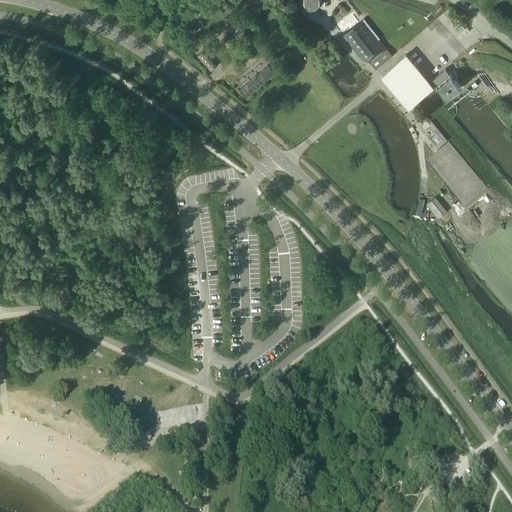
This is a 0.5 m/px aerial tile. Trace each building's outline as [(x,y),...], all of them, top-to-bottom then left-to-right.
[(322,3),(321,0),(302,0),(302,4),(309,9),(315,9),(317,9),(322,3)] [(350,14),(334,27),(342,36),(344,35),(357,24),(350,14)] [(386,49),(378,39),(362,20),(357,24),(344,35),(361,57),(364,54),(370,62),(374,59),(386,49)] [(430,81),(406,54),(381,75),(408,106),(435,83),(447,97),(460,85),(445,68),(432,79),(430,81)] [(260,82),(265,78),(266,79),(274,73),(267,65),(259,71),(261,73),(256,77),(255,75),(239,90),(245,97),(262,83),(260,82)] [(148,434),(141,437),(143,443),(150,440),(148,434)]
